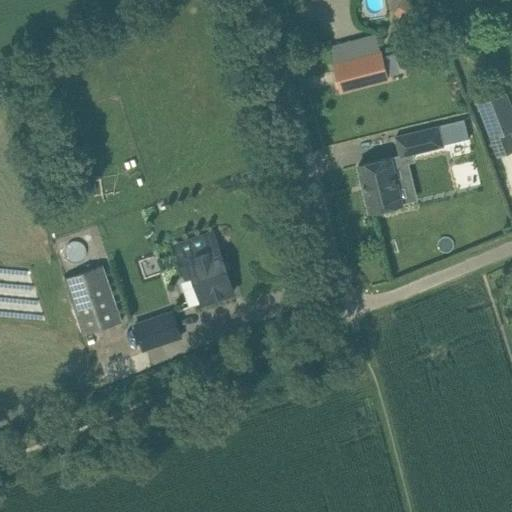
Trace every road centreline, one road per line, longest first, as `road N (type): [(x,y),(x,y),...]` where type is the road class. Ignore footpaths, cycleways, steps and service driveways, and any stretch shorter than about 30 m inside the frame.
road 1 (unclassified): [(511,246),(354,310),(268,0)]
road 2 (track): [(407,511),(354,310)]
